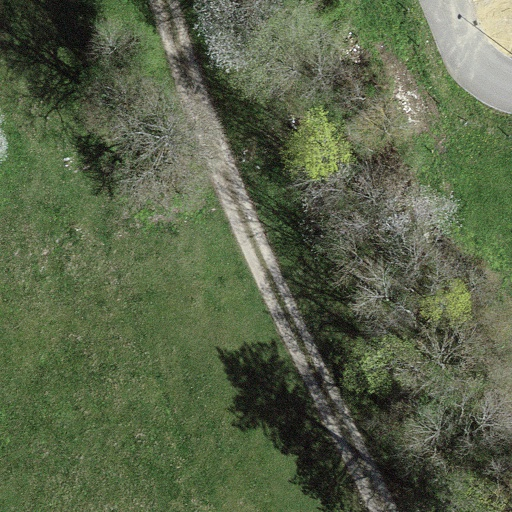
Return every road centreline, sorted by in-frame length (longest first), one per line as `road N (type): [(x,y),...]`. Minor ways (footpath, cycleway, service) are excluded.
road 1 (track): [(167,0),(237,216),(384,511)]
road 2 (residential): [(511,94),(483,76),(449,37),(435,0)]
